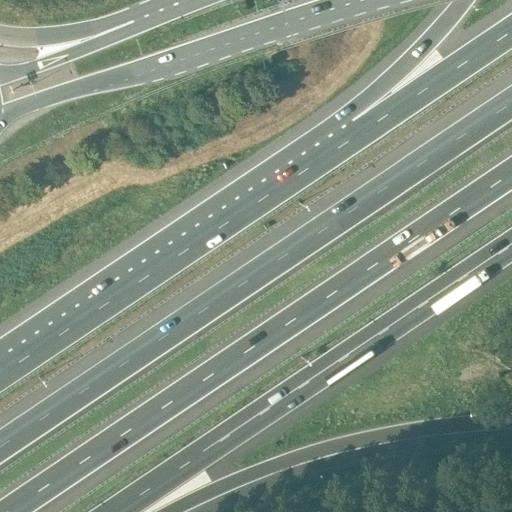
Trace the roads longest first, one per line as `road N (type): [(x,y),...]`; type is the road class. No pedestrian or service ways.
road 1 (motorway): [(511,105),(0,449)]
road 2 (motorway): [(9,511),(511,173)]
road 3 (motorway): [(117,511),(511,245)]
road 4 (motorway): [(360,133),(0,376)]
road 5 (primary): [(0,115),(364,0)]
road 6 (motorway): [(170,511),(308,454),(416,430),(511,421)]
road 7 (motorway): [(511,32),(360,133)]
road 8 (motorway): [(463,0),(383,89),(360,133)]
road 9 (primary): [(140,23),(0,76)]
road 10 (motorway): [(140,23),(0,35)]
